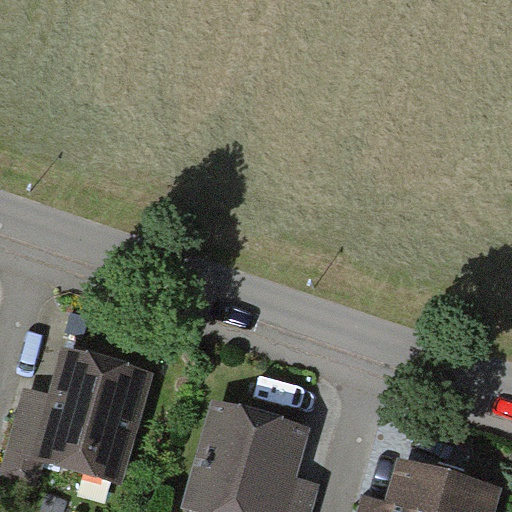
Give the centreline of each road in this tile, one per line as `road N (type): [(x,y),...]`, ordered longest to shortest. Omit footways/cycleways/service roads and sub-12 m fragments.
road 1 (residential): [(511,384),(0,217)]
road 2 (unknown): [(63,236),(0,423)]
road 3 (unknown): [(417,352),(362,511)]
